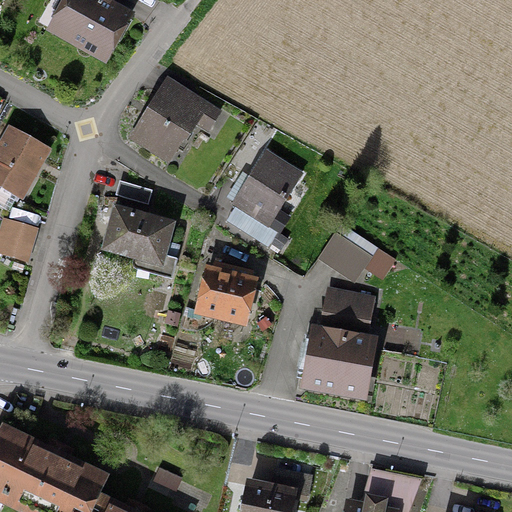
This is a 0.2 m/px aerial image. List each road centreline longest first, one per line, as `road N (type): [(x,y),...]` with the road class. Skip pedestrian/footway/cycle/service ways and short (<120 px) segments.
road 1 (secondary): [(511,466),(20,366)]
road 2 (residential): [(88,132),(20,366)]
road 3 (residential): [(184,6),(88,132)]
